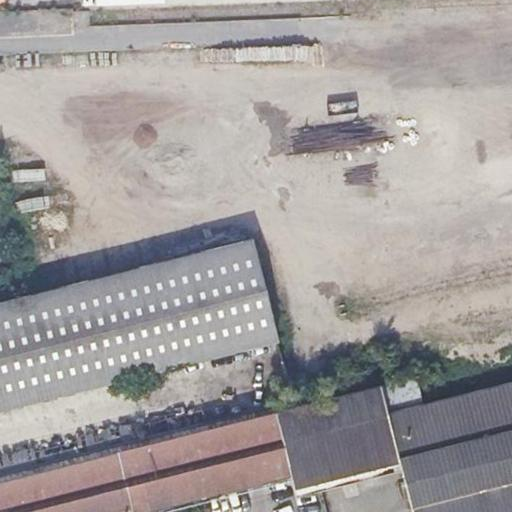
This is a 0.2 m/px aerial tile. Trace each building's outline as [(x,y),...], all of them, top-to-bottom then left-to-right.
[(317,109),(317,128),(317,146),(488,144),(489,106),(317,109)] [(190,140),(190,125),(189,111),(119,112),(120,142),(190,140)] [(0,413),(280,343),(256,243),(0,306),(0,413)] [(404,358),(275,384),(278,403),(407,378),(404,358)] [(511,511),(511,384),(385,417),(398,468),(408,511),(511,511)] [(0,458),(0,476),(25,470),(176,431),(271,407),(274,406),(270,391),(0,458)] [(293,494),(398,468),(385,417),(378,391),(273,417),(289,478),(293,494)] [(0,476),(0,511),(153,511),(289,478),(273,417),(271,407),(176,431),(25,470),(0,476)]
